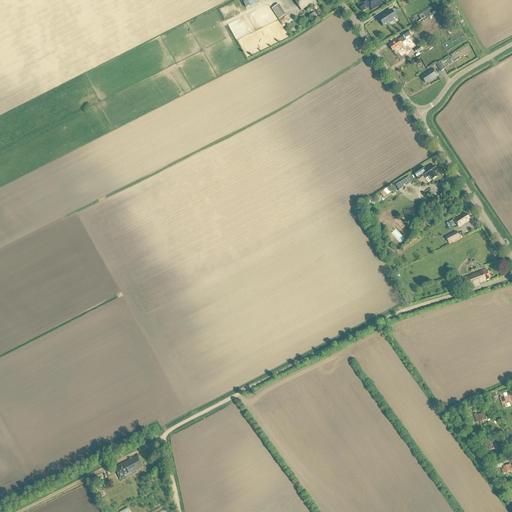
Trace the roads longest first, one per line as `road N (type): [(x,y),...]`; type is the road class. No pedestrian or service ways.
road 1 (unclassified): [(162,438),(400,312),(511,276)]
road 2 (track): [(178,511),(162,438),(17,511)]
road 3 (tertiary): [(511,258),(418,117)]
road 4 (tertiary): [(418,117),(340,0)]
road 5 (unclassified): [(418,117),(456,76),(511,44)]
